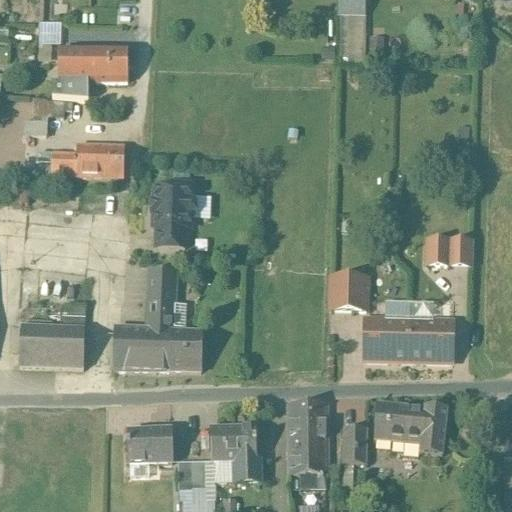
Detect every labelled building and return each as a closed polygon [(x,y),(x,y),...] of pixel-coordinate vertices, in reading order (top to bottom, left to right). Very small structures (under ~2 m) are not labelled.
[(365,3),(339,2),(338,25),(341,25),(365,26),(365,3)] [(365,26),(341,25),(340,72),(363,73),(365,26)] [(42,31),(41,50),(63,51),(64,32),(42,31)] [(334,50),(326,50),(326,68),(334,68),(334,50)] [(95,59),(59,59),(59,92),(59,93),(66,93),(66,98),(78,98),(79,93),(95,93),(95,59)] [(128,59),(95,59),(95,93),(128,93),(128,59)] [(89,112),(89,98),(80,98),(78,98),(66,98),(66,93),(59,93),(59,92),(53,92),(53,109),(89,112)] [(73,113),(45,111),(44,127),(64,129),(64,121),(72,122),(73,113)] [(47,132),(25,131),(24,145),(47,147),(47,132)] [(125,157),(77,156),(77,164),(76,187),(76,188),(124,189),(125,157)] [(77,164),(53,164),(53,187),(76,187),(77,164)] [(173,199),(155,198),(155,212),(152,212),(152,225),(154,225),(154,238),(158,239),(186,240),(190,240),(190,226),(195,226),(195,211),(193,211),(193,196),(173,195),(173,199)] [(186,240),(158,239),(157,258),(185,260),(186,240)] [(448,252),(427,251),(427,277),(447,278),(448,252)] [(471,253),(448,252),(447,278),(471,279),(471,253)] [(175,283),(150,282),(148,314),(174,315),(175,283)] [(354,290),(331,289),(330,323),(353,324),(354,290)] [(367,290),(354,290),(353,324),(366,324),(367,290)] [(174,315),(148,314),(147,340),(116,339),(115,382),(201,385),(202,342),(185,341),(186,315),(174,315)] [(86,316),(63,315),(62,339),(85,340),(86,316)] [(409,332),(365,331),(364,374),(408,375),(409,332)] [(453,333),(409,332),(408,375),(452,376),(453,333)] [(62,339),(21,337),(20,378),(84,381),(85,340),(62,339)] [(448,421),(376,415),(374,453),(393,455),(392,464),(403,465),(403,469),(419,470),(419,466),(442,468),(448,421)] [(325,437),(325,418),(290,418),(290,437),(291,437),(291,453),(324,452),(324,437),(325,437)] [(254,440),(212,442),(213,476),(234,475),(234,494),(261,494),(260,471),(255,471),(254,455),(258,455),(257,448),(254,448),(254,440)] [(367,441),(343,440),(343,477),(367,477),(367,441)] [(171,442),(129,443),(130,478),(172,477),(171,442)] [(324,486),(324,452),(291,453),(292,486),(324,486)] [(193,476),(178,476),(179,504),(193,504),(193,476)] [(207,476),(193,476),(193,504),(208,503),(207,476)]
